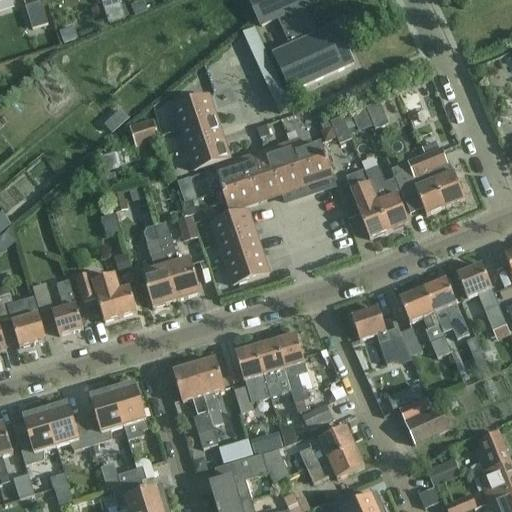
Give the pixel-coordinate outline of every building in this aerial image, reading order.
[(116,0),(100,0),(108,25),(123,20),(116,0)] [(246,0),(260,28),(278,20),(284,32),(309,21),(303,8),(321,0),(246,0)] [(39,5),(24,9),(31,32),(46,28),(39,5)] [(336,29),(317,38),(309,21),(284,32),(292,50),(274,57),(291,95),(353,67),(336,29)] [(73,29),(59,35),(63,46),(77,41),(73,29)] [(246,43),(258,38),(254,30),(243,35),(246,43)] [(261,45),(258,38),(246,43),(250,50),(261,45)] [(265,53),(261,45),(250,50),(253,58),(265,53)] [(268,61),(265,53),(253,58),(257,66),(268,61)] [(260,73),(272,68),(268,61),(257,66),(260,73)] [(275,76),(272,68),(260,73),(264,81),(275,76)] [(278,84),(275,76),(264,81),(267,89),(278,84)] [(282,91),(278,84),(267,89),(271,96),(282,91)] [(274,104),(285,99),(282,91),(271,96),(274,104)] [(215,120),(212,111),(208,99),(173,110),(180,132),(215,120)] [(291,111),(285,99),(274,104),(280,116),(291,111)] [(378,105),(365,110),(374,132),(388,127),(378,105)] [(350,116),(342,119),(347,132),(355,128),(350,116)] [(342,119),(331,124),(340,146),(351,141),(347,132),(342,119)] [(222,140),(221,137),(215,120),(180,132),(187,152),(222,140)] [(159,143),(153,123),(130,131),(136,150),(159,143)] [(267,128),(257,131),(260,140),(270,137),(267,128)] [(332,129),(320,133),(324,145),(331,143),(335,137),(332,129)] [(195,173),(229,162),(222,140),(187,152),(195,173)] [(325,159),(321,146),(307,151),(302,153),(299,143),(298,143),(290,146),(307,197),(335,187),(327,164),(329,164),(327,158),(325,159)] [(307,197),(290,146),(265,155),(277,193),(280,192),(282,197),(284,204),(307,197)] [(447,167),(441,152),(424,159),(445,211),(465,203),(453,175),(449,177),(446,167),(447,167)] [(114,155),(101,159),(105,173),(118,169),(114,155)] [(222,193),(262,179),(255,158),(215,171),(222,193)] [(445,211),(424,159),(392,173),(395,181),(401,196),(403,201),(416,196),(426,219),(445,211)] [(384,185),(379,171),(365,176),(389,234),(408,226),(397,198),(401,196),(395,181),(384,185)] [(363,173),(346,180),(351,194),(349,195),(357,214),(369,242),(389,234),(365,176),(364,176),(363,173)] [(268,196),(262,179),(222,193),(229,215),(261,204),(259,198),(268,196)] [(188,188),(179,191),(184,205),(193,202),(188,188)] [(142,190),(130,193),(132,200),(138,203),(145,201),(142,190)] [(129,212),(124,195),(111,199),(117,216),(129,212)] [(191,204),(184,207),(188,218),(195,216),(191,204)] [(247,214),(226,221),(212,225),(219,246),(254,235),(247,214)] [(184,243),(196,240),(190,220),(179,224),(184,243)] [(165,225),(154,229),(158,244),(176,304),(200,296),(190,262),(177,266),(174,255),(174,254),(170,240),(165,225)] [(261,255),(254,235),(219,246),(226,267),(261,255)] [(176,304),(158,244),(146,248),(151,262),(155,273),(142,277),(152,311),(176,304)] [(126,255),(115,258),(119,274),(130,271),(126,255)] [(268,277),(264,264),(261,255),(226,267),(233,288),(268,277)] [(497,309),(490,292),(491,291),(481,268),(456,279),(467,304),(478,300),(484,315),(492,333),(505,328),(497,309)] [(82,305),(97,301),(104,326),(137,316),(130,291),(118,295),(113,280),(92,286),(90,278),(75,282),(82,305)] [(445,283),(424,292),(434,316),(444,312),(454,337),(457,343),(468,338),(466,332),(445,283)] [(83,332),(76,308),(68,284),(58,287),(65,311),(52,315),(59,339),(83,332)] [(32,292),(38,315),(53,310),(46,287),(32,292)] [(433,317),(434,316),(424,292),(399,302),(409,327),(422,321),(427,333),(425,333),(437,361),(450,356),(433,317)] [(0,324),(11,322),(8,312),(13,310),(12,306),(9,298),(0,300),(0,324)] [(19,352),(46,344),(38,318),(32,300),(12,306),(13,310),(8,312),(11,322),(12,326),(11,326),(19,352)] [(378,311),(352,319),(360,344),(377,339),(385,363),(387,368),(397,365),(395,360),(408,356),(400,337),(398,331),(386,335),(378,311)] [(410,361),(422,356),(412,332),(400,337),(408,356),(410,361)] [(295,337),(275,343),(276,344),(284,373),(283,373),(286,382),(287,382),(294,407),(305,404),(309,403),(306,393),(305,391),(303,391),(299,378),(307,375),(295,337)] [(472,341),(467,343),(472,354),(477,352),(472,341)] [(275,343),(254,350),(269,401),(278,398),(282,397),(278,385),(286,382),(283,373),(284,373),(276,344),(275,343)] [(269,401),(254,350),(235,356),(244,385),(245,384),(247,390),(251,406),(260,404),(269,401)] [(225,393),(216,362),(194,368),(213,433),(214,433),(212,429),(223,426),(214,396),(225,393)] [(213,433),(194,368),(173,375),(182,406),(193,402),(198,419),(193,420),(203,452),(218,448),(213,433)] [(113,393),(124,430),(128,443),(143,438),(142,434),(149,432),(135,386),(113,393)] [(413,405),(424,400),(420,389),(409,394),(413,405)] [(247,390),(234,394),(240,417),(254,413),(251,406),(247,390)] [(124,430),(113,393),(91,400),(97,420),(85,424),(93,449),(112,443),(111,434),(124,430)] [(399,413),(404,425),(431,413),(426,401),(399,413)] [(305,404),(294,407),(297,417),(308,414),(305,404)] [(93,449),(85,424),(74,427),(68,407),(45,413),(57,450),(69,446),(74,455),(93,449)] [(308,431),(330,420),(324,409),(303,419),(308,431)] [(438,410),(431,413),(404,425),(414,448),(448,433),(438,410)] [(57,450),(45,413),(23,420),(30,440),(18,444),(26,469),(44,464),(44,454),(57,450)] [(3,426),(0,426),(0,488),(9,485),(2,461),(12,457),(3,426)] [(307,472),(355,450),(346,431),(320,443),(320,444),(310,448),(311,451),(300,456),(307,472)] [(297,434),(283,438),(285,446),(300,442),(297,434)] [(279,435),(251,443),(255,456),(283,448),(279,435)] [(478,478),(478,479),(510,465),(498,436),(478,444),(482,452),(475,454),(480,465),(470,469),(475,479),(478,478)] [(248,444),(220,452),(224,467),(252,458),(248,444)] [(364,471),(355,450),(307,472),(308,472),(315,487),(336,477),(338,482),(364,471)] [(278,452),(262,457),(268,477),(272,476),(275,483),(288,477),(278,452)] [(211,487),(218,511),(221,511),(252,503),(246,484),(268,477),(262,457),(214,472),(218,484),(211,487)] [(202,461),(192,464),(195,475),(206,471),(202,461)] [(461,478),(454,462),(427,473),(434,489),(461,478)] [(511,497),(511,468),(510,465),(478,479),(489,507),(511,497)] [(118,478),(121,490),(138,485),(147,482),(143,470),(118,478)] [(28,478),(14,482),(20,502),(34,498),(28,478)] [(46,506),(56,504),(51,481),(42,483),(46,506)] [(141,496),(138,485),(121,490),(112,492),(118,511),(127,511),(168,511),(162,490),(141,496)] [(68,488),(54,492),(59,509),(73,504),(68,488)] [(427,493),(419,497),(425,511),(434,508),(427,493)] [(300,511),(293,495),(282,500),(287,511),(300,511)] [(382,511),(377,498),(357,507),(352,495),(328,506),(330,511),(382,511)] [(511,511),(511,497),(489,507),(503,501),(504,504),(498,506),(500,511),(511,511)] [(470,499),(447,509),(447,511),(474,511),(475,511),(470,499)] [(254,511),(252,503),(221,511),(254,511)]
